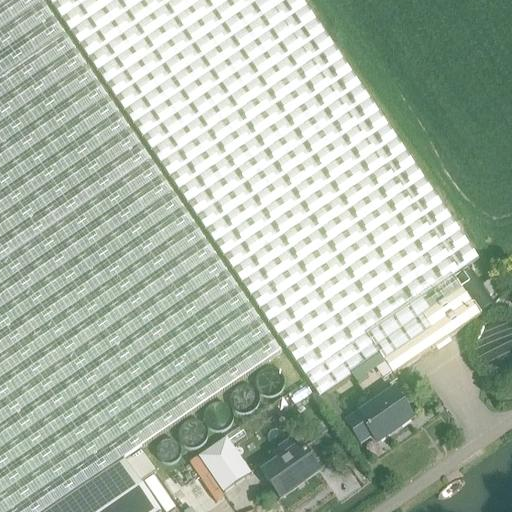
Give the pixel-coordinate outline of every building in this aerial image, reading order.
[(0,0),(0,511),(50,511),(139,452),(280,356),(37,0),(0,0)] [(482,287),(489,298),(497,292),(490,281),(482,287)] [(511,322),(502,319),(491,321),(482,326),(476,334),(473,345),(475,356),(481,365),(489,371),(498,373),(509,372),(511,369),(511,322)] [(304,386),(288,396),(295,407),(311,396),(304,386)] [(357,418),(345,426),(358,444),(370,436),(376,445),(411,420),(393,392),(357,418)] [(226,439),(231,446),(245,437),(240,429),(226,438),(226,439)] [(231,446),(226,439),(198,458),(223,495),(251,475),(231,446)] [(280,502),(319,474),(300,446),(261,474),(280,502)] [(180,511),(139,452),(50,511),(180,511)]
